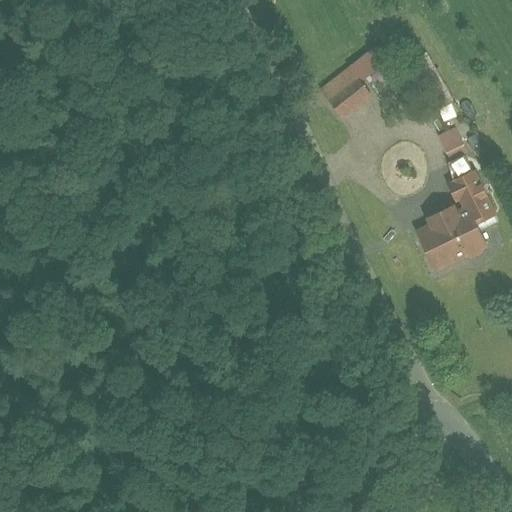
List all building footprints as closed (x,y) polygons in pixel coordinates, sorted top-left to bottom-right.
[(434,111),(454,101),(428,51),(408,61),(434,111)] [(373,52),(315,96),(336,123),(371,96),(361,83),(383,65),(373,52)] [(447,162),(466,153),(455,128),(436,137),(447,162)] [(412,239),(431,281),(485,257),(474,233),(493,224),(472,177),(446,189),(449,196),(443,199),(450,214),(421,227),(424,234),(412,239)] [(358,359),(348,375),(353,393),(368,403),(378,389),(369,383),(368,377),(373,369),(358,359)]
